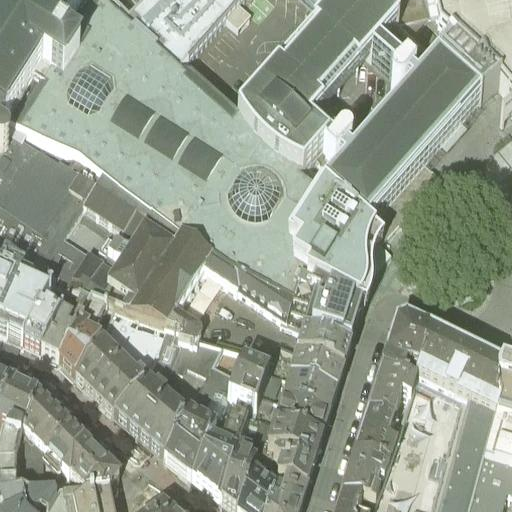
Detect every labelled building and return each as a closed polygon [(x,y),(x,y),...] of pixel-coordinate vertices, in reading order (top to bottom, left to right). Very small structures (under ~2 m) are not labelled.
[(87,0),(7,0),(12,3),(0,21),(0,133),(4,136),(77,170),(102,190),(172,242),(230,282),(245,289),(292,314),(297,299),(307,304),(312,295),(329,305),(360,321),(364,322),(367,315),(369,306),(370,297),(369,289),(369,279),(370,271),(381,254),(378,251),(365,240),(317,206),(297,191),(270,171),(232,136),(222,126),(225,123),(218,116),(215,120),(178,84),(150,59),(87,0)] [(316,170),(317,171),(325,196),(317,206),(365,240),(423,175),(433,163),(469,122),(479,111),(435,71),(425,83),(415,95),(410,91),(413,87),(404,79),(402,82),(377,61),(398,37),(356,0),(347,0),(331,19),(309,0),(87,0),(150,59),(178,84),(225,29),(237,39),(249,24),(238,14),(250,0),(295,0),(325,26),(303,50),(269,88),(238,124),(239,125),(236,128),(238,129),(232,136),(270,171),(297,191),(316,170)] [(511,0),(356,0),(398,37),(479,111),(497,95),(511,112),(511,0)] [(0,217),(47,249),(33,274),(42,279),(62,250),(87,211),(102,190),(77,170),(4,136),(0,133),(0,217)] [(437,187),(423,175),(365,240),(378,251),(383,246),(385,248),(399,232),(401,235),(421,212),(418,208),(437,187)] [(235,304),(237,302),(245,289),(230,282),(172,242),(102,190),(87,211),(136,251),(128,262),(105,246),(97,258),(100,260),(93,269),(79,260),(62,289),(57,298),(72,304),(90,311),(113,320),(165,339),(179,343),(178,352),(195,356),(197,350),(199,348),(200,343),(198,339),(175,323),(190,301),(203,282),(216,292),(235,304)] [(0,281),(49,304),(53,296),(57,298),(62,289),(42,279),(33,274),(47,249),(0,217),(0,281)] [(42,279),(62,289),(79,260),(62,250),(42,279)] [(0,344),(21,354),(38,324),(49,304),(0,281),(0,344)] [(245,289),(237,302),(279,331),(279,333),(284,336),(284,334),(292,314),(245,289)] [(360,321),(329,305),(312,295),(307,304),(319,310),(309,344),(349,356),(360,321)] [(38,324),(21,354),(40,363),(72,304),(57,298),(53,296),(49,304),(38,324)] [(297,299),(292,314),(284,334),(303,342),(309,344),(319,310),(307,304),(297,299)] [(90,311),(72,304),(40,363),(58,372),(71,348),(73,342),(90,311)] [(113,320),(90,311),(73,342),(71,348),(58,372),(74,388),(97,356),(113,320)] [(141,402),(145,391),(165,339),(113,320),(97,356),(74,388),(112,425),(141,402)] [(403,332),(399,334),(395,336),(381,381),(401,388),(405,375),(418,380),(422,364),(421,364),(427,343),(403,332)] [(145,391),(150,395),(156,389),(166,386),(170,375),(182,380),(185,372),(207,383),(212,376),(221,357),(197,350),(195,356),(178,352),(179,343),(165,339),(145,391)] [(299,352),(296,362),(343,378),(346,366),(349,356),(309,344),(303,342),(299,352)] [(500,377),(427,343),(421,364),(422,364),(418,380),(415,390),(468,415),(494,428),(496,418),(495,388),(500,377)] [(296,362),(288,387),(335,402),(343,378),(296,362)] [(236,387),(226,409),(231,412),(232,410),(254,418),(272,372),(245,364),(236,387)] [(236,387),(212,376),(207,383),(185,424),(162,468),(191,489),(211,445),(226,409),(236,387)] [(511,380),(500,377),(495,388),(496,418),(494,428),(482,472),(511,480),(511,380)] [(401,388),(381,381),(368,422),(395,430),(397,425),(394,424),(399,408),(409,411),(414,392),(401,388)] [(0,413),(11,393),(6,390),(0,387),(0,413)] [(288,387),(281,411),(328,425),(335,402),(288,387)] [(141,402),(112,425),(162,468),(185,424),(150,395),(145,391),(141,402)] [(0,511),(15,511),(14,510),(7,508),(20,446),(34,405),(31,402),(11,393),(0,413),(0,511)] [(68,488),(69,486),(71,466),(81,450),(74,443),(34,405),(20,446),(7,508),(14,510),(39,507),(40,463),(68,488)] [(328,425),(281,411),(276,425),(282,427),(279,436),(320,448),(328,425)] [(494,428),(468,415),(441,511),(471,511),(482,472),(494,428)] [(395,430),(368,422),(355,463),(388,474),(395,455),(386,452),(390,435),(400,438),(402,433),(395,430)] [(211,445),(191,489),(219,511),(237,458),(245,430),(230,423),(225,437),(222,436),(219,446),(216,447),(211,445)] [(267,458),(251,454),(260,429),(247,425),(245,430),(237,458),(240,459),(240,458),(248,460),(248,461),(249,462),(245,474),(252,478),(256,480),(264,473),(268,470),(271,459),(267,458)] [(274,434),(260,429),(251,454),(267,458),(274,434)] [(274,434),(267,458),(271,459),(313,471),(320,448),(279,436),(274,434)] [(71,466),(69,486),(86,503),(108,501),(107,497),(117,485),(104,472),(81,450),(71,466)] [(237,458),(219,511),(239,511),(252,478),(245,474),(249,462),(248,461),(248,460),(240,458),(240,459),(237,458)] [(264,473),(277,488),(305,497),(313,471),(271,459),(268,470),(264,473)] [(69,486),(68,488),(40,463),(39,507),(57,505),(86,503),(69,486)] [(388,474),(355,463),(342,504),(366,511),(375,511),(379,502),(374,501),(378,491),(382,492),(388,474)] [(511,480),(482,472),(471,511),(502,511),(504,506),(511,508),(511,480)] [(264,473),(256,480),(252,478),(239,511),(269,511),(277,488),(264,473)] [(300,511),(305,497),(277,488),(269,511),(300,511)] [(57,505),(53,511),(110,511),(108,501),(86,503),(57,505)]
